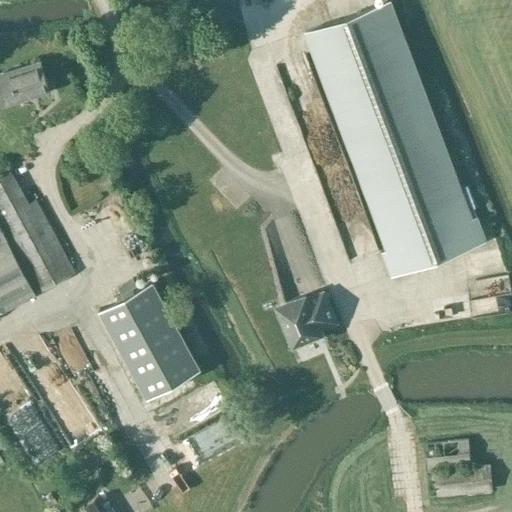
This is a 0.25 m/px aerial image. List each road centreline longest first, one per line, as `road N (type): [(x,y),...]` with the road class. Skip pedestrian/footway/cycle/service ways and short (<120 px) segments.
road 1 (track): [(128,57),(260,189),(297,193),(398,433)]
road 2 (unknown): [(114,25),(99,106),(45,162),(60,225)]
